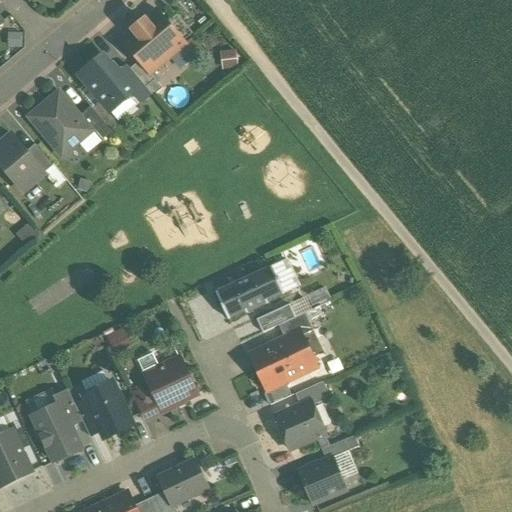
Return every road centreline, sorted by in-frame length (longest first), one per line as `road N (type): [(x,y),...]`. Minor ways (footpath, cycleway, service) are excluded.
road 1 (track): [(511,367),(207,0)]
road 2 (residential): [(236,421),(43,511)]
